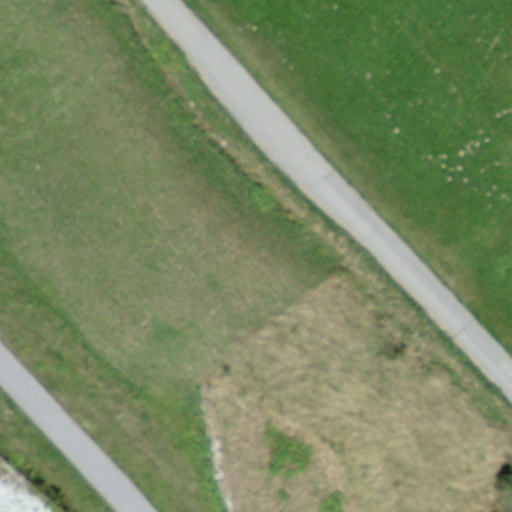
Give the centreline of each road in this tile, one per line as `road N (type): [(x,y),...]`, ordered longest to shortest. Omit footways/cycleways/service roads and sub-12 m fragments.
road 1 (unclassified): [(511,390),(144,0)]
road 2 (unclassified): [(0,372),(133,511)]
